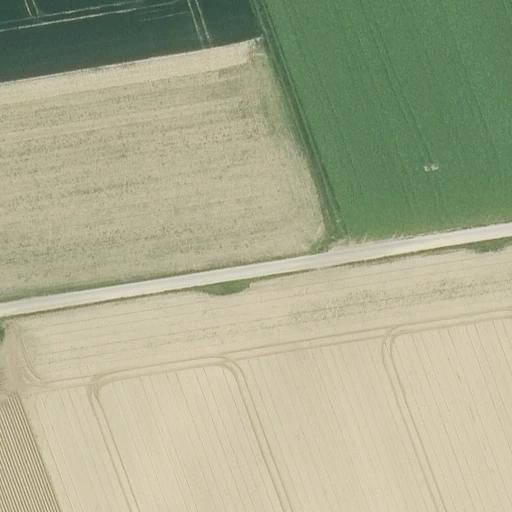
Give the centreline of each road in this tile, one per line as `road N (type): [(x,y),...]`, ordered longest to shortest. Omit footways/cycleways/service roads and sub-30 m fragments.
road 1 (track): [(0,311),(511,229)]
road 2 (track): [(353,255),(260,0)]
